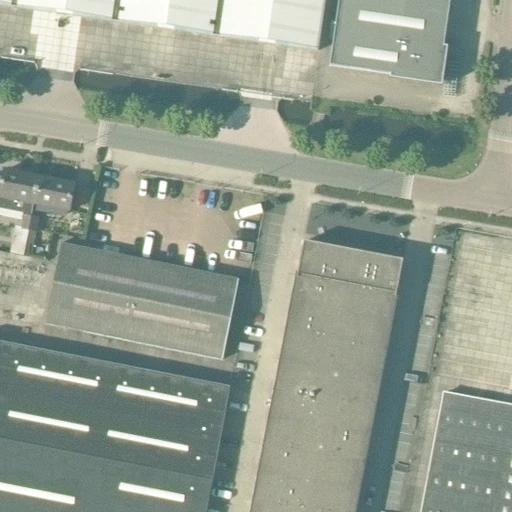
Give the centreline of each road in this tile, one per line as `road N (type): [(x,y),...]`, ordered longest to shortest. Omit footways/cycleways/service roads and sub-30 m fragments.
road 1 (unclassified): [(492,201),(0,120)]
road 2 (unclassified): [(511,57),(492,201)]
